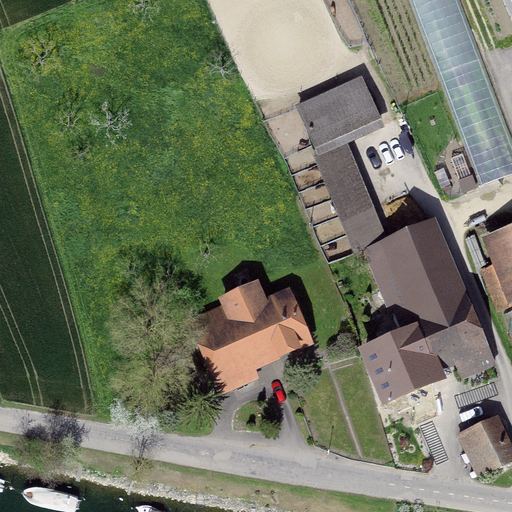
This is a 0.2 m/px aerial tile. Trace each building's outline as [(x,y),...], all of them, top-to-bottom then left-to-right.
[(336,144),(378,125),(360,84),(297,112),(318,158),(315,159),(342,226),(366,216),(336,144)] [(511,223),(504,227),(509,238),(491,245),(498,265),(481,272),(497,312),(511,306),(511,223)] [(435,232),(366,261),(390,317),(406,311),(415,334),(364,355),(385,404),(489,360),(435,232)] [(256,372),(314,346),(289,289),(266,299),(259,282),(218,300),(221,307),(186,322),(219,397),(259,379),(256,372)] [(506,335),(511,332),(511,312),(499,318),(506,335)] [(511,465),(511,463),(511,438),(503,419),(457,439),(477,480),(488,476),(511,465)]
